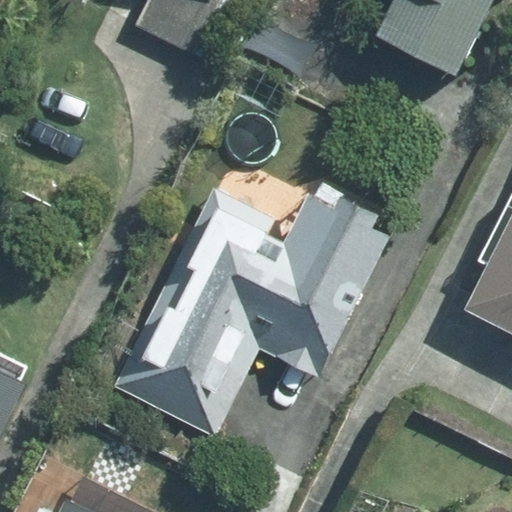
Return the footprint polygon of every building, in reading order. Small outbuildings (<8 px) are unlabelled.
[(134,0),(119,31),(228,85),(269,0),(134,0)] [(506,0),(334,0),(323,28),(467,91),(506,0)] [(222,192),(124,394),(227,444),(273,351),(306,367),(371,234),(308,203),(296,228),(222,192)] [(511,333),(511,192),(457,307),(511,333)] [(0,355),(0,423),(27,369),(0,355)] [(131,511),(71,482),(56,511),(131,511)]
